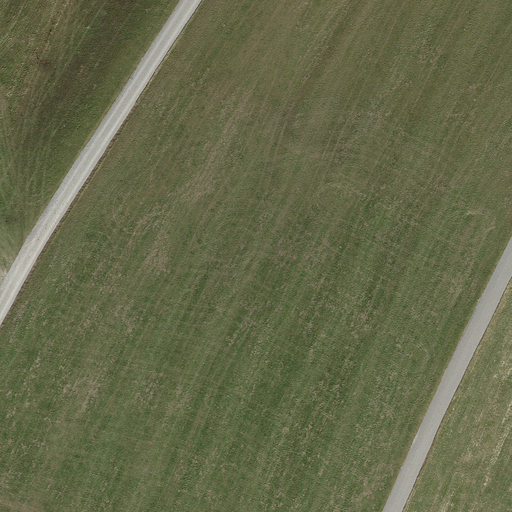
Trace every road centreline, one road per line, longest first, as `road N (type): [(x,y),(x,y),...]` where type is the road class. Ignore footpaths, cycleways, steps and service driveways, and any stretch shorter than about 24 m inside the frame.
road 1 (track): [(192,0),(77,177),(0,318)]
road 2 (track): [(395,511),(511,268)]
